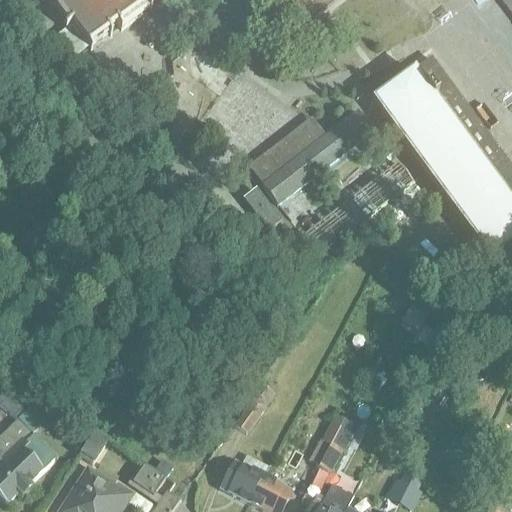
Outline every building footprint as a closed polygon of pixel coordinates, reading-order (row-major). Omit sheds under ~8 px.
[(37,0),(43,7),(47,5),(66,32),(70,29),(87,51),(147,8),(140,0),(37,0)] [(289,0),(311,26),(342,0),(289,0)] [(511,250),(511,172),(432,64),(376,104),(491,268),(511,250)] [(305,191),(376,140),(360,118),(260,192),(322,265),(413,189),(396,168),(329,219),(305,191)] [(264,222),(275,213),(254,187),(243,197),(264,222)] [(235,427),(249,433),(260,408),(246,402),(235,427)] [(336,474),(353,426),(329,418),(312,466),(336,474)] [(92,437),(79,458),(91,466),(104,445),(92,437)] [(0,468),(0,497),(7,505),(18,495),(20,496),(31,486),(29,484),(42,471),(20,448),(0,468)] [(127,485),(156,505),(165,492),(168,494),(175,484),(167,479),(173,471),(160,462),(154,470),(142,462),(127,485)] [(235,464),(221,491),(250,505),(264,478),(235,464)] [(58,511),(120,511),(130,498),(86,470),(58,511)] [(341,475),(335,486),(351,496),(358,484),(341,475)] [(264,478),(250,505),(264,511),(283,511),(293,493),(264,478)] [(410,511),(419,488),(399,479),(389,502),(410,511)] [(151,511),(171,511),(179,502),(168,494),(165,492),(156,505),(151,511)]
